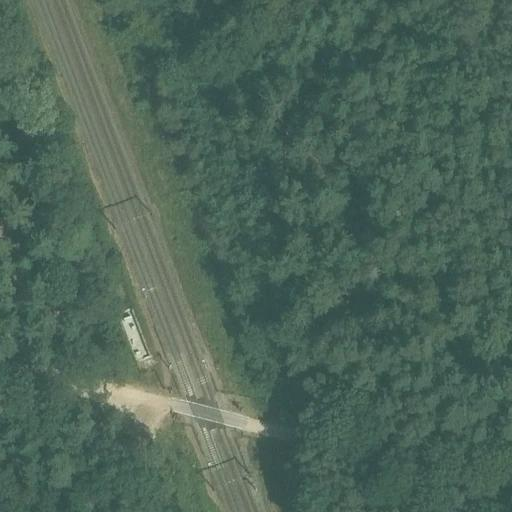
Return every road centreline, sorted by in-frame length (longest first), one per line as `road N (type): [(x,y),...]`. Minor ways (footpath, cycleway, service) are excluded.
road 1 (track): [(116,398),(344,446)]
road 2 (track): [(344,446),(511,492)]
road 3 (track): [(168,511),(116,398)]
